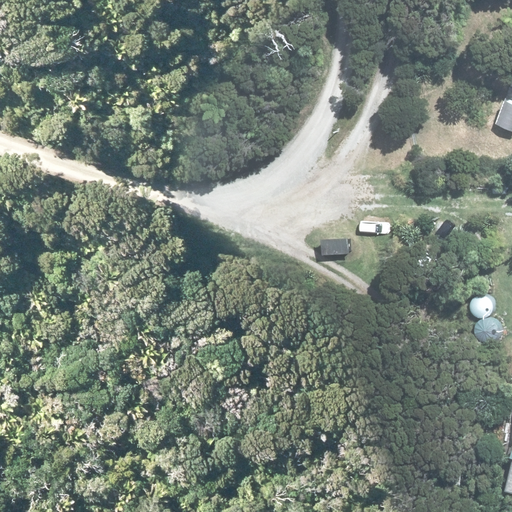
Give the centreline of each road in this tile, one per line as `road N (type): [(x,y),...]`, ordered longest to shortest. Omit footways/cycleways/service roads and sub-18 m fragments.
road 1 (unclassified): [(274,207),(286,243),(343,277),(422,380),(426,511)]
road 2 (unclassified): [(0,141),(175,200),(274,207)]
road 3 (unclassified): [(274,207),(339,77),(349,0)]
